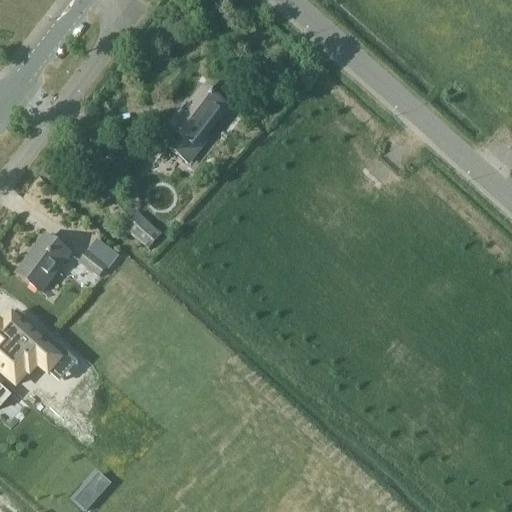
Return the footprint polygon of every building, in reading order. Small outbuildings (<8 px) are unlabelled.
[(205,139),(228,109),(204,90),(191,107),(188,104),(168,130),(176,136),(167,148),(188,165),(207,141),(205,139)] [(41,293),(70,254),(46,236),(17,274),(41,293)] [(99,279),(107,268),(87,252),(79,263),(99,279)] [(4,304),(0,309),(0,367),(5,372),(38,330),(4,304)] [(0,409),(10,398),(0,389),(0,409)] [(111,486),(99,475),(89,485),(102,497),(111,486)]
